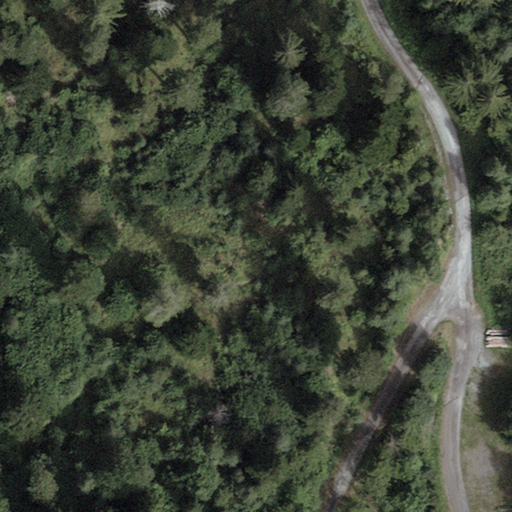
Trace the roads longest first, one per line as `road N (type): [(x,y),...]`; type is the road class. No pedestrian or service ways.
road 1 (track): [(462,255),(448,295),(328,511)]
road 2 (track): [(372,0),(383,34),(445,126),(463,214),(462,255)]
road 3 (track): [(462,255),(462,333),(444,454),(457,511)]
